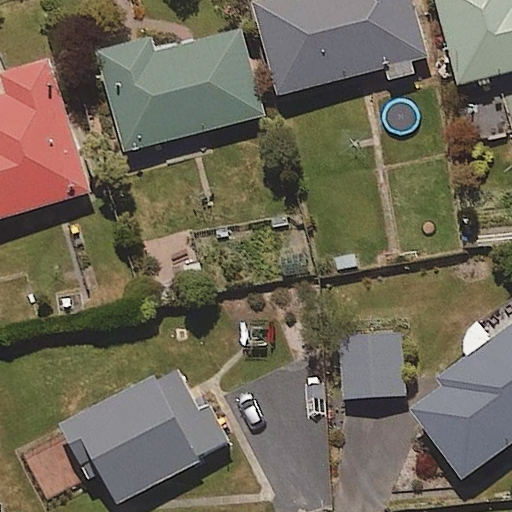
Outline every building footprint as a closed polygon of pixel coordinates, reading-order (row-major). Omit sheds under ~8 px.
[(272,0),(261,3),(285,96),(392,68),(395,80),(421,73),(419,63),(436,59),(421,0),(272,0)] [(511,0),(445,0),(466,85),(511,74),(511,0)] [(163,38),(106,54),(132,151),(272,114),(249,31),(167,53),(163,38)] [(0,221),(98,192),(59,64),(12,78),(17,95),(0,99),(0,221)] [(452,390),(420,413),(470,481),(511,449),(511,332),(446,381),(452,390)] [(405,335),(347,339),(351,401),(409,397),(405,335)] [(185,370),(73,428),(98,476),(107,471),(125,506),(208,463),(205,457),(235,442),(216,406),(206,411),(185,370)] [(262,389),(240,401),(255,429),(277,418),(262,389)] [(279,424),(253,437),(281,492),(307,479),(279,424)]
